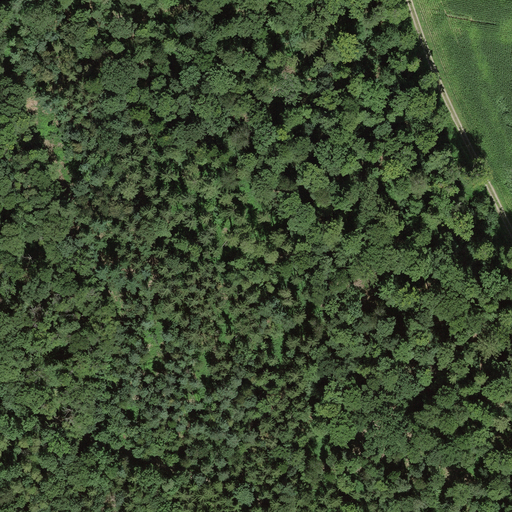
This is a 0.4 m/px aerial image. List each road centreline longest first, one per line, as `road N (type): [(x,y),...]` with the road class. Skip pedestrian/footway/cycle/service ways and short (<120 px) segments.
road 1 (track): [(0,372),(54,421),(287,511)]
road 2 (track): [(511,237),(409,0)]
